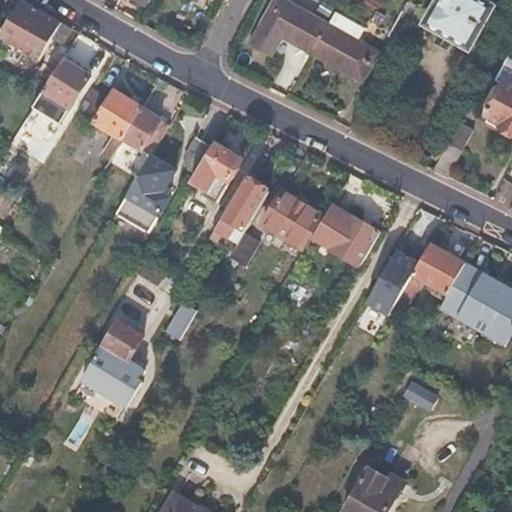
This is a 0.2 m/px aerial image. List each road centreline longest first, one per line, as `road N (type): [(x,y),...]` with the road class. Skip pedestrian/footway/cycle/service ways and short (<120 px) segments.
road 1 (residential): [(511,230),(201,76)]
road 2 (residential): [(201,76),(67,0)]
